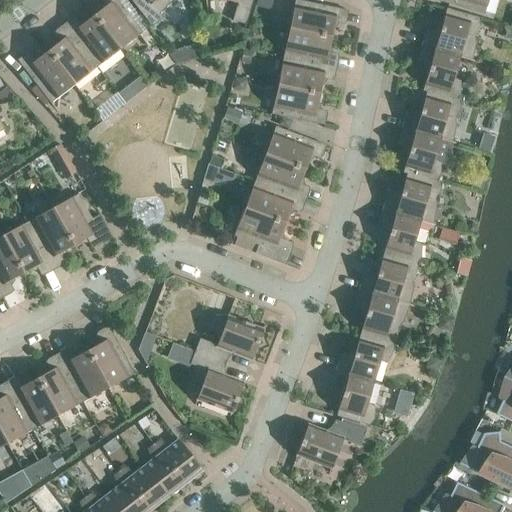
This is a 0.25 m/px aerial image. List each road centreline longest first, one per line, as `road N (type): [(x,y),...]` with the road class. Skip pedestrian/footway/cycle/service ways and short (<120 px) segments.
road 1 (residential): [(0,348),(177,255),(314,301)]
road 2 (residential): [(314,301),(390,0)]
road 3 (residential): [(199,511),(246,476),(314,301)]
